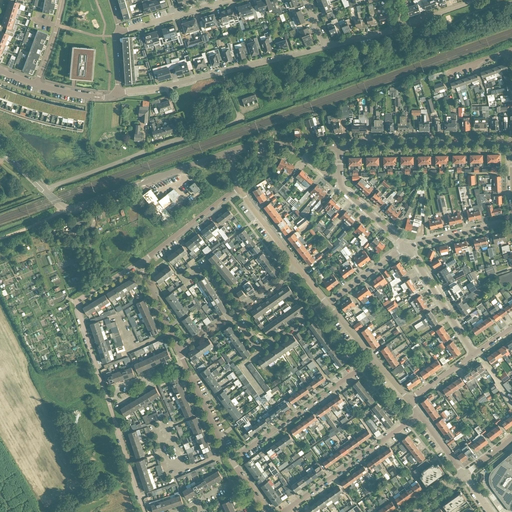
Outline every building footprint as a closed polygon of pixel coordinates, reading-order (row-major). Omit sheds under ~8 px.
[(9,0),(8,5),(17,8),(18,9),(19,9),(21,4),(23,5),(24,1),(23,1),(19,0),(15,0),(15,2),(9,0)] [(120,8),(121,8),(132,5),(131,0),(128,0),(119,3),(121,8),(120,8)] [(145,12),(151,11),(147,0),(145,0),(142,1),(145,12)] [(156,9),(153,0),(147,0),(151,11),(156,9)] [(153,0),(156,9),(162,7),(159,0),(153,0)] [(255,7),(257,16),(258,18),(261,17),(260,12),(266,10),(262,0),(260,0),(257,1),(258,5),(254,6),(255,7)] [(269,0),(262,0),(266,10),(272,9),(273,13),(278,12),(277,9),(275,4),(271,5),(269,0)] [(296,0),(291,0),(286,2),(285,3),(287,8),(288,7),(290,11),(295,9),(294,6),(298,4),(296,0)] [(413,5),(412,6),(415,14),(420,12),(418,6),(421,5),(419,0),(415,0),(413,1),(414,5),(413,5)] [(419,0),(421,5),(424,4),(426,10),(432,8),(428,0),(419,0)] [(428,0),(432,8),(437,6),(435,1),(436,0),(428,0)] [(247,4),(244,5),(248,17),(252,16),(251,14),(253,13),(254,17),(257,16),(255,7),(252,8),(250,3),(250,2),(247,3),(247,4)] [(330,4),(320,8),(322,13),(326,12),(327,14),(330,13),(333,12),(331,7),(329,7),(328,5),(330,4)] [(405,5),(406,7),(409,16),(415,14),(412,6),(409,7),(408,4),(405,5)] [(8,5),(6,10),(15,13),(16,14),(18,9),(17,8),(8,5)] [(122,14),(131,11),(130,6),(133,5),(132,5),(121,8),(123,13),(122,14)] [(248,17),(244,5),(241,6),(241,5),(238,6),(238,7),(241,17),(243,16),(244,18),(248,17)] [(366,17),(367,20),(368,25),(371,24),(371,26),(378,25),(373,5),(368,6),(369,9),(371,16),(366,17)] [(379,14),(380,19),(381,24),(388,22),(386,15),(389,14),(388,7),(384,8),(385,10),(382,11),(382,13),(379,14)] [(232,8),(226,10),(229,20),(230,24),(235,22),(235,23),(239,22),(239,20),(236,11),(233,12),(232,8)] [(354,20),(356,28),(359,27),(360,29),(366,28),(362,11),(361,11),(360,8),(357,9),(358,12),(357,12),(359,19),(354,20)] [(295,9),(290,11),(291,15),(293,14),(294,17),(292,17),(293,20),(303,16),(300,10),(296,11),(295,9)] [(5,13),(4,15),(14,18),(15,19),(16,14),(15,13),(6,10),(5,13)] [(222,19),(219,19),(219,21),(221,26),(221,27),(225,26),(225,25),(230,24),(229,20),(226,10),(220,12),(222,19)] [(133,16),(131,11),(122,14),(123,14),(124,19),(133,17),(133,16)] [(339,25),(338,22),(334,12),(333,12),(330,13),(331,16),(332,16),(334,19),(331,20),(332,22),(327,24),(332,36),(338,33),(337,31),(341,29),(339,25)] [(214,14),(208,16),(211,26),(213,25),(214,26),(216,25),(217,24),(218,27),(221,26),(219,21),(219,19),(218,17),(218,16),(215,17),(214,14)] [(4,15),(3,20),(12,23),(14,24),(16,19),(15,19),(14,18),(4,15)] [(211,26),(208,16),(201,18),(202,20),(199,21),(202,31),(206,30),(205,28),(211,26)] [(305,22),(303,16),(293,20),(294,22),(293,22),(295,26),(295,25),(296,27),(293,28),(294,30),(297,29),(302,26),(301,23),(305,22)] [(192,20),(190,21),(193,31),(199,29),(196,19),(195,18),(192,19),(192,20)] [(349,25),(351,24),(349,19),(344,21),(344,20),(338,22),(339,25),(341,24),(344,33),(351,30),(349,25)] [(3,20),(1,25),(7,27),(6,30),(14,33),(15,29),(13,28),(14,24),(12,23),(3,20)] [(193,31),(190,21),(187,22),(187,21),(182,22),(183,23),(182,23),(186,34),(186,35),(190,34),(189,32),(193,31)] [(174,26),(168,27),(172,40),(178,39),(179,42),(180,42),(181,45),(183,44),(181,38),(180,32),(177,33),(174,26)] [(299,35),(300,37),(310,33),(308,27),(304,29),(302,26),(297,29),(298,32),(300,31),(301,34),(299,35)] [(165,36),(162,37),(163,43),(172,40),(168,27),(162,29),(165,36)] [(0,31),(0,36),(6,39),(7,40),(9,35),(12,36),(14,33),(6,30),(5,33),(0,31)] [(37,30),(35,35),(45,39),(47,35),(47,34),(37,30)] [(157,31),(151,33),(154,46),(159,44),(160,46),(164,45),(163,43),(162,37),(159,38),(157,31)] [(273,44),(269,32),(264,33),(266,39),(261,40),(262,44),(261,44),(262,48),(263,48),(265,52),(272,50),(270,45),(273,44)] [(154,46),(151,33),(145,35),(147,42),(144,43),(145,48),(154,46)] [(310,33),(300,37),(301,40),(303,39),(306,46),(312,44),(311,40),(312,39),(310,33)] [(35,35),(33,40),(43,44),(44,42),(45,39),(35,35)] [(254,41),(248,43),(252,55),(259,53),(257,48),(259,47),(260,48),(257,37),(254,38),(254,41)] [(33,40),(32,45),(41,49),(43,45),(44,45),(43,45),(43,44),(33,40)] [(184,41),(186,44),(187,48),(199,44),(198,40),(189,42),(188,40),(184,41)] [(286,40),(276,43),(278,49),(281,48),(284,48),(284,47),(288,46),(286,40)] [(242,47),(235,49),(238,59),(246,57),(243,49),(246,48),(244,41),(241,42),(241,43),(242,47)] [(226,50),(222,51),(225,62),(226,62),(226,63),(229,62),(229,61),(232,60),(230,52),(233,51),(230,42),(227,43),(228,47),(225,48),(226,50)] [(32,45),(30,50),(40,54),(40,52),(41,49),(32,45)] [(73,45),(70,77),(93,79),(96,47),(73,45)] [(215,54),(209,56),(212,66),(213,65),(213,66),(214,66),(216,66),(216,65),(216,64),(219,63),(217,55),(220,55),(218,49),(214,50),(215,54)] [(30,50),(28,55),(37,59),(39,55),(40,55),(39,55),(40,54),(30,50)] [(198,59),(197,58),(193,59),(196,69),(199,68),(203,67),(206,66),(205,63),(208,62),(205,52),(202,53),(202,56),(203,58),(198,59)] [(28,55),(26,61),(36,64),(37,62),(36,62),(37,59),(28,55)] [(185,59),(179,60),(183,73),(189,71),(187,64),(191,63),(189,55),(184,56),(185,59)] [(179,60),(170,63),(172,69),(175,68),(177,75),(183,73),(179,60)] [(26,61),(24,66),(34,69),(35,65),(36,65),(36,64),(26,61)] [(170,63),(162,66),(165,79),(171,77),(169,70),(172,69),(170,63)] [(507,63),(500,65),(503,74),(505,79),(508,78),(505,70),(508,68),(507,63)] [(503,74),(500,65),(493,68),(497,77),(503,74)] [(24,66),(22,71),(32,74),(33,72),(34,69),(24,66)] [(165,79),(162,66),(152,69),(154,74),(157,73),(159,80),(165,79)] [(493,68),(487,70),(490,79),(493,78),(497,77),(493,68)] [(493,86),(492,85),(490,79),(487,70),(480,72),(482,78),(485,77),(487,80),(488,83),(485,84),(486,87),(493,86)] [(477,74),(470,76),(473,83),(479,81),(477,74)] [(465,84),(463,79),(457,81),(459,86),(460,90),(463,89),(467,87),(465,84)] [(462,96),(461,93),(460,90),(459,86),(457,81),(450,83),(452,88),(455,87),(462,106),(465,105),(462,98),(462,97),(462,96)] [(436,91),(437,91),(444,88),(442,83),(434,85),(436,91)] [(507,91),(511,90),(511,84),(507,86),(507,87),(495,90),(491,91),(491,95),(493,94),(497,94),(498,93),(503,92),(507,91)] [(7,89),(2,100),(7,102),(11,91),(6,89),(7,89)] [(501,96),(500,96),(501,99),(511,96),(511,90),(507,91),(508,94),(502,96),(501,96)] [(11,91),(7,102),(12,104),(16,92),(16,93),(11,91)] [(16,92),(12,104),(13,101),(18,103),(21,94),(21,95),(16,93),(16,92)] [(242,99),(244,104),(257,99),(255,94),(242,99)] [(23,105),(22,107),(27,109),(31,97),(30,97),(30,98),(26,96),(23,105)] [(31,97),(27,109),(32,110),(35,99),(30,98),(31,97)] [(431,98),(426,100),(429,114),(435,112),(431,98)] [(35,99),(32,110),(37,112),(38,110),(40,100),(40,101),(35,99),(36,99),(35,99)] [(156,104),(157,107),(154,108),(156,114),(159,113),(165,111),(165,114),(173,111),(172,109),(169,100),(156,104)] [(45,102),(42,113),(47,115),(50,103),(45,102)] [(50,103),(47,115),(48,112),(53,113),(55,104),(55,105),(50,104),(50,103)] [(349,104),(337,108),(339,117),(349,114),(349,112),(349,104)] [(464,107),(459,107),(459,118),(462,118),(463,130),(469,130),(469,124),(470,124),(470,119),(470,118),(463,118),(462,113),(464,113),(464,107)] [(142,116),(142,122),(148,122),(148,110),(140,110),(139,116),(142,116)] [(427,110),(421,110),(421,111),(421,114),(424,114),(424,122),(424,131),(429,131),(429,122),(427,122),(427,114),(427,110)] [(352,112),(349,112),(349,114),(349,124),(352,124),(352,131),(355,131),(355,132),(359,132),(359,122),(355,122),(355,120),(353,120),(352,112)] [(358,114),(359,122),(359,132),(363,132),(363,131),(366,131),(366,125),(369,125),(368,112),(363,112),(364,114),(358,114)] [(338,133),(341,132),(337,116),(334,117),(334,118),(328,120),(329,124),(333,124),(334,129),(333,130),(333,133),(335,133),(338,132),(338,133)] [(312,118),(308,119),(311,127),(314,126),(315,128),(318,137),(324,135),(323,132),(325,131),(324,125),(321,126),(318,127),(316,122),(313,123),(312,118)] [(150,124),(153,133),(154,138),(163,135),(162,132),(160,127),(156,129),(154,119),(151,120),(151,121),(150,121),(151,124),(150,124)] [(486,119),(474,119),(475,128),(486,127),(486,119)] [(173,123),(160,127),(162,132),(163,135),(176,131),(173,123)] [(135,125),(135,136),(134,141),(143,141),(143,133),(141,133),(141,125),(135,125)] [(295,133),(291,134),(291,139),(295,138),(295,140),(301,140),(300,135),(300,130),(300,126),(294,126),(294,131),(295,131),(295,133)] [(464,163),(459,163),(459,168),(500,167),(500,161),(501,161),(501,154),(485,154),(485,155),(464,155),(464,163)] [(414,156),(407,156),(407,169),(411,169),(411,167),(422,167),(422,169),(426,169),(426,167),(437,166),(437,168),(441,168),(440,156),(433,156),(433,155),(414,156)] [(364,157),(348,157),(348,164),(349,164),(349,170),(390,169),(390,164),(386,164),(385,157),(364,157)] [(277,167),(280,169),(281,169),(282,167),(285,169),(288,163),(281,159),(277,167)] [(288,163),(285,169),(288,170),(287,172),(291,174),(295,166),(288,163)] [(301,171),(298,174),(296,177),(298,179),(296,181),(297,182),(299,184),(301,182),(302,182),(307,176),(301,171)] [(307,176),(302,182),(308,188),(313,181),(307,176)] [(361,178),(359,181),(356,185),(362,190),(367,184),(361,178)] [(384,179),(382,183),(388,188),(391,185),(384,179)] [(257,197),(263,193),(266,191),(264,188),(263,189),(261,186),(267,183),(265,180),(258,184),(259,187),(253,191),(257,197)] [(278,181),(275,186),(278,191),(283,185),(279,181),(278,181)] [(189,186),(195,193),(200,189),(194,182),(189,186)] [(367,184),(362,190),(367,195),(373,189),(367,184)] [(275,185),(271,187),(269,189),(271,191),(273,190),(274,190),(276,194),(279,191),(278,191),(275,186),(275,185)] [(288,190),(283,185),(278,191),(279,191),(286,199),(288,197),(284,193),(288,190)] [(322,189),(317,185),(310,192),(312,194),(314,192),(317,195),(322,189)] [(151,189),(143,195),(163,221),(167,217),(167,218),(169,217),(169,216),(170,215),(167,211),(176,205),(175,199),(179,196),(176,191),(175,192),(174,190),(170,193),(170,192),(159,200),(151,189)] [(326,193),(322,189),(317,195),(314,197),(317,200),(318,198),(320,200),(326,193)] [(382,194),(378,190),(370,198),(375,202),(382,194)] [(299,201),(301,203),(310,193),(308,191),(299,201)] [(392,194),(388,198),(390,200),(396,194),(394,191),(392,194)] [(263,193),(257,197),(260,203),(270,197),(270,198),(274,195),(273,195),(274,195),(272,193),(266,197),(265,195),(263,193)] [(480,193),(479,194),(481,203),(485,202),(489,216),(494,215),(493,209),(492,204),(491,204),(485,198),(480,193)] [(382,194),(375,202),(380,206),(387,199),(385,197),(382,194)] [(493,196),(493,199),(492,199),(492,200),(491,200),(492,203),(493,204),(498,204),(500,204),(501,204),(501,195),(493,196)] [(295,197),(293,200),(289,196),(288,197),(286,199),(286,200),(293,206),(297,202),(298,201),(299,201),(295,197)] [(320,205),(316,210),(319,213),(324,207),(328,211),(331,208),(336,202),(332,198),(328,202),(325,205),(324,206),(321,204),(320,205)] [(273,205),(271,202),(264,207),(268,213),(274,208),(272,206),(273,205)] [(328,211),(327,213),(331,217),(330,218),(333,220),(336,217),(339,214),(336,212),(338,210),(341,206),(336,202),(331,208),(328,211)] [(399,206),(390,215),(394,220),(401,212),(399,210),(397,212),(396,211),(402,204),(401,203),(399,206)] [(392,204),(388,208),(385,211),(390,215),(399,206),(399,205),(396,208),(394,206),(394,205),(392,204)] [(493,209),(494,215),(502,213),(500,208),(500,204),(498,204),(498,208),(493,209)] [(307,205),(300,213),(301,214),(304,216),(305,217),(306,215),(307,214),(306,212),(310,208),(307,205)] [(472,208),(475,219),(481,218),(479,208),(478,208),(478,205),(472,207),(472,208)] [(293,206),(290,208),(294,212),(293,212),(297,217),(301,214),(297,209),(296,209),(293,206)] [(274,208),(268,213),(272,218),(278,214),(274,208)] [(467,211),(468,216),(469,220),(475,219),(472,208),(469,208),(469,210),(467,211)] [(229,210),(223,215),(227,220),(233,215),(229,210)] [(346,211),(343,215),(340,218),(342,220),(343,219),(346,221),(351,215),(346,211)] [(278,214),(272,218),(277,224),(283,219),(278,214)] [(447,215),(449,220),(450,225),(456,223),(454,216),(451,217),(450,214),(447,215)] [(227,220),(223,215),(216,219),(221,225),(227,220)] [(351,215),(346,221),(344,223),(346,224),(344,226),(347,229),(355,219),(351,215)] [(75,219),(76,224),(78,229),(82,227),(83,230),(88,228),(86,223),(87,223),(86,220),(85,216),(75,219)] [(441,216),(435,218),(437,228),(443,226),(441,216)] [(283,219),(277,224),(281,229),(287,225),(287,224),(290,223),(285,217),(283,219)] [(295,226),(293,227),(295,229),(301,225),(307,220),(305,217),(297,223),(298,224),(295,226)] [(414,218),(413,221),(413,223),(411,231),(417,232),(419,225),(420,226),(422,220),(414,218)] [(428,219),(429,224),(431,229),(437,228),(435,218),(434,218),(435,220),(431,221),(431,219),(428,219)] [(407,219),(406,224),(405,229),(411,231),(413,223),(413,221),(410,220),(407,219)] [(301,225),(295,229),(297,232),(310,222),(307,220),(301,225)] [(213,222),(207,227),(213,235),(219,230),(213,222)] [(319,222),(316,226),(322,232),(326,228),(319,222)] [(323,232),(324,233),(323,234),(329,240),(332,237),(328,234),(336,226),(331,222),(327,227),(327,228),(323,232)] [(287,225),(281,229),(285,235),(289,232),(292,229),(290,226),(291,225),(290,223),(287,224),(287,225)] [(361,224),(357,228),(354,231),(356,233),(358,232),(360,234),(365,228),(361,224)] [(213,235),(207,227),(201,231),(206,238),(207,238),(208,240),(214,235),(213,235)] [(360,234),(358,236),(363,240),(360,243),(363,246),(366,242),(363,240),(370,233),(365,228),(360,234)] [(248,235),(244,230),(237,235),(241,240),(242,240),(248,235)] [(340,241),(342,238),(348,232),(345,230),(338,238),(340,241)] [(505,232),(498,233),(501,243),(507,242),(505,232)] [(294,233),(292,235),(288,238),(292,243),(298,239),(296,236),(297,236),(294,233)] [(492,235),(493,240),(494,244),(501,243),(498,233),(492,235)] [(198,234),(192,239),(198,247),(201,244),(199,242),(202,239),(198,234)] [(248,235),(242,240),(243,242),(241,244),(243,247),(247,244),(252,240),(248,235)] [(485,236),(479,238),(481,245),(481,247),(488,246),(485,236)] [(298,239),(292,243),(296,249),(302,244),(305,242),(301,237),(298,239)] [(369,244),(367,241),(363,245),(365,248),(369,245),(373,249),(375,247),(380,242),(375,237),(369,244)] [(340,241),(338,243),(339,244),(341,247),(342,249),(346,246),(347,245),(351,250),(353,248),(351,245),(350,245),(348,243),(342,238),(341,240),(340,241)] [(194,251),(194,250),(198,247),(192,239),(185,243),(190,249),(191,251),(189,253),(191,255),(192,255),(194,258),(196,256),(193,252),(194,251)] [(230,241),(228,243),(231,248),(234,246),(237,244),(235,242),(234,242),(231,239),(230,241)] [(256,245),(252,240),(247,244),(251,249),(249,250),(256,245)] [(218,241),(210,247),(213,250),(220,244),(218,241)] [(466,241),(460,242),(462,250),(462,252),(468,250),(466,241)] [(380,242),(375,247),(377,250),(376,251),(378,253),(385,246),(380,242)] [(302,244),(296,249),(301,254),(307,250),(302,244)] [(260,250),(256,245),(249,250),(253,255),(260,250)] [(182,246),(177,250),(182,256),(187,253),(182,246)] [(208,246),(202,250),(206,255),(211,250),(208,246)] [(430,258),(429,260),(431,260),(435,251),(430,249),(427,256),(430,258)] [(177,250),(172,254),(177,260),(182,256),(177,250)] [(307,250),(301,254),(305,260),(311,255),(307,250)] [(364,254),(361,256),(365,263),(370,259),(364,251),(362,252),(364,254)] [(511,261),(511,260),(511,253),(511,254),(510,252),(503,255),(505,259),(508,258),(511,257),(511,261)] [(212,256),(209,259),(211,262),(211,263),(212,264),(219,258),(215,253),(212,256)] [(257,258),(255,260),(259,265),(259,264),(267,258),(263,253),(257,258)] [(172,254),(167,257),(173,264),(177,260),(172,254)] [(311,255),(305,260),(309,265),(316,260),(313,257),(311,255)] [(354,258),(357,262),(360,266),(365,263),(361,256),(358,259),(356,257),(354,258)] [(431,260),(429,260),(434,268),(441,264),(439,261),(442,260),(443,261),(446,259),(444,256),(441,258),(441,257),(440,258),(438,259),(433,262),(431,260)] [(219,258),(212,264),(213,265),(213,264),(216,268),(222,262),(219,258)] [(265,267),(270,263),(267,258),(259,264),(263,269),(265,267)] [(445,264),(447,267),(456,262),(454,258),(445,264)] [(250,265),(251,262),(250,261),(245,265),(250,271),(253,269),(250,265)] [(354,270),(351,266),(347,261),(345,263),(343,264),(342,265),(349,274),(354,270)] [(222,262),(216,268),(219,271),(218,271),(219,272),(226,267),(222,262)] [(393,270),(394,272),(396,271),(403,267),(399,262),(391,267),(393,270)] [(269,272),(269,273),(275,269),(270,263),(265,267),(269,272)] [(169,265),(164,269),(169,276),(174,272),(169,265)] [(338,270),(341,274),(344,278),(349,274),(342,265),(345,268),(342,270),(340,268),(338,270)] [(497,277),(496,274),(495,271),(494,269),(496,268),(495,265),(484,269),(490,279),(497,277)] [(226,267),(219,272),(220,273),(221,273),(223,276),(230,271),(226,267)] [(394,272),(392,274),(394,277),(395,279),(397,278),(399,277),(402,275),(406,273),(403,267),(394,272)] [(437,273),(440,278),(447,274),(449,272),(446,267),(437,273)] [(164,269),(159,273),(164,280),(169,276),(164,269)] [(273,278),(278,274),(275,269),(269,273),(267,275),(269,277),(271,275),(273,278)] [(230,271),(223,276),(226,280),(227,281),(233,275),(230,271)] [(497,277),(501,287),(505,285),(508,284),(511,282),(511,271),(510,272),(497,277)] [(449,272),(447,274),(440,278),(444,283),(449,280),(452,278),(453,278),(449,272)] [(154,277),(159,283),(164,280),(159,273),(154,277)] [(332,278),(329,280),(334,286),(339,282),(333,274),(330,276),(332,278)] [(382,274),(376,278),(381,284),(384,282),(385,284),(387,282),(382,274)] [(228,282),(231,285),(240,277),(238,275),(235,277),(233,275),(227,281),(227,282),(228,282)] [(133,277),(129,280),(133,287),(138,285),(133,277)] [(205,277),(198,282),(201,286),(209,282),(208,280),(207,281),(205,277)] [(395,279),(390,282),(390,283),(392,286),(399,281),(401,280),(399,277),(397,278),(395,279)] [(327,278),(325,280),(323,282),(329,290),(334,286),(329,280),(327,278)] [(376,278),(371,282),(377,290),(382,286),(381,284),(376,278)] [(404,290),(405,289),(407,288),(413,284),(410,278),(409,279),(409,278),(406,279),(407,280),(401,284),(401,285),(404,290)] [(129,280),(124,283),(129,290),(133,287),(129,280)] [(209,282),(201,286),(204,291),(211,287),(209,283),(209,282)] [(248,282),(246,284),(248,286),(244,288),(249,295),(255,291),(251,284),(250,284),(248,282)] [(467,285),(466,285),(471,292),(476,289),(471,282),(467,284),(467,285)] [(124,283),(120,285),(124,293),(129,290),(124,283)] [(457,283),(447,289),(451,295),(460,289),(457,283)] [(407,288),(405,289),(404,290),(403,291),(406,296),(417,290),(413,284),(407,288)] [(120,285),(116,288),(121,298),(126,295),(124,293),(120,285)] [(283,288),(280,290),(285,298),(291,294),(295,298),(297,296),(294,291),(292,292),(288,286),(284,288),(283,288)] [(366,286),(361,290),(365,296),(368,294),(369,296),(372,294),(366,286)] [(204,298),(215,291),(214,290),(211,287),(204,291),(207,296),(204,298)] [(116,288),(111,291),(116,298),(117,300),(121,298),(116,288)] [(243,288),(237,293),(241,300),(245,297),(245,298),(247,297),(243,292),(245,291),(243,288)] [(460,289),(451,295),(454,300),(464,294),(460,289)] [(277,294),(273,296),(278,303),(285,298),(280,290),(276,293),(277,294)] [(361,290),(356,294),(361,301),(363,304),(368,300),(365,296),(361,290)] [(111,291),(107,293),(111,301),(116,298),(111,291)] [(215,291),(204,298),(207,303),(209,302),(210,301),(217,296),(215,293),(216,292),(215,291)] [(172,292),(166,297),(169,302),(176,297),(172,292)] [(105,294),(100,297),(105,304),(106,306),(111,304),(105,294)] [(412,301),(411,302),(414,307),(424,301),(420,295),(416,298),(412,301)] [(217,296),(210,301),(214,306),(221,301),(220,300),(217,296)] [(269,298),(265,301),(270,308),(278,303),(273,296),(269,299),(269,298)] [(298,303),(292,307),(297,315),(301,312),(300,312),(304,309),(300,302),(301,301),(297,296),(295,298),(298,303)] [(100,297),(96,300),(100,307),(105,304),(100,297)] [(176,297),(169,302),(173,307),(179,302),(176,297)] [(350,298),(345,301),(350,307),(352,306),(353,307),(356,306),(350,298)] [(96,300),(92,302),(96,310),(98,312),(102,309),(100,307),(96,300)] [(144,300),(136,303),(139,308),(146,304),(144,300)] [(221,301),(214,306),(215,308),(217,310),(224,306),(221,302),(222,302),(221,301)] [(261,303),(258,306),(263,313),(270,308),(265,301),(265,302),(262,304),(261,303)] [(345,301),(341,304),(340,305),(346,313),(351,309),(350,307),(345,301)] [(395,301),(386,306),(389,311),(397,306),(398,306),(395,301)] [(413,307),(417,312),(427,306),(424,301),(414,307),(413,307)] [(456,304),(460,310),(471,303),(469,301),(463,304),(461,301),(456,304)] [(92,302),(87,305),(92,312),(96,310),(92,302)] [(179,302),(173,307),(176,312),(183,307),(179,302)] [(191,312),(197,308),(199,306),(197,303),(189,309),(191,312)] [(471,303),(460,310),(464,316),(468,313),(466,309),(470,307),(470,308),(472,306),(471,303)] [(146,304),(139,308),(141,312),(148,309),(146,304)] [(496,304),(494,306),(495,307),(502,317),(507,313),(504,308),(501,311),(499,308),(497,306),(496,304)] [(87,305),(83,308),(87,315),(92,312),(87,305)] [(183,307),(176,312),(180,317),(184,314),(186,312),(189,309),(186,305),(183,307)] [(367,315),(366,316),(369,320),(377,314),(375,311),(371,314),(367,308),(366,309),(364,305),(361,307),(367,315)] [(375,310),(378,314),(386,308),(384,305),(375,310)] [(224,306),(217,310),(218,313),(220,315),(227,310),(226,309),(224,306)] [(255,309),(251,312),(255,318),(254,319),(258,325),(261,323),(257,318),(263,313),(258,306),(254,308),(255,309)] [(397,306),(389,311),(391,314),(395,312),(399,309),(397,306)] [(292,307),(285,313),(290,319),(293,317),(294,318),(297,315),(292,307)] [(495,307),(492,309),(489,311),(496,321),(502,317),(495,307)] [(148,309),(141,312),(143,317),(151,314),(148,309)] [(425,319),(414,326),(416,328),(434,317),(430,311),(426,314),(425,314),(427,317),(425,319)] [(359,320),(363,325),(369,320),(366,316),(363,312),(356,317),(359,320)] [(285,313),(277,318),(283,326),(286,323),(286,322),(290,319),(285,313)] [(151,314),(143,317),(145,322),(153,318),(151,314)] [(182,320),(186,325),(192,321),(189,315),(182,320)] [(401,315),(394,319),(399,327),(406,322),(401,315)] [(371,323),(368,325),(370,327),(373,325),(373,324),(374,325),(376,324),(374,321),(378,319),(376,316),(370,321),(371,323)] [(418,331),(429,324),(431,327),(433,326),(438,323),(434,317),(416,328),(418,331)] [(473,325),(476,322),(474,319),(473,320),(471,317),(466,320),(468,323),(470,321),(473,325)] [(489,317),(483,321),(488,327),(493,322),(489,317)] [(153,318),(145,322),(147,326),(155,323),(153,318)] [(277,318),(270,323),(275,331),(279,328),(279,327),(282,325),(283,326),(277,318)] [(192,321),(186,325),(189,330),(196,326),(192,321)] [(314,321),(309,325),(311,328),(307,331),(308,332),(307,332),(308,332),(309,333),(312,330),(318,326),(314,321)] [(353,327),(353,326),(356,330),(363,326),(360,322),(354,325),(351,321),(349,322),(353,327)] [(483,321),(478,325),(482,331),(488,327),(483,321)] [(157,328),(155,323),(147,326),(149,331),(157,328)] [(261,323),(258,325),(261,330),(263,329),(267,335),(271,332),(272,333),(275,331),(270,323),(264,327),(261,323)] [(482,331),(478,325),(472,329),(476,335),(482,331)] [(196,326),(189,330),(193,335),(199,330),(196,326)] [(229,326),(224,330),(228,336),(225,338),(234,332),(229,326)] [(318,326),(312,330),(316,336),(322,332),(318,326)] [(434,330),(430,333),(432,335),(435,333),(436,334),(438,333),(440,336),(446,332),(442,326),(434,331),(434,330)] [(361,332),(365,337),(371,333),(367,327),(361,332)] [(149,337),(150,338),(154,336),(154,335),(159,332),(157,328),(149,331),(147,332),(149,337)] [(104,330),(102,331),(93,334),(95,339),(103,336),(105,335),(104,330)] [(234,332),(225,338),(229,344),(232,342),(238,337),(234,332)] [(316,336),(313,338),(315,341),(317,340),(318,341),(319,340),(320,341),(325,337),(322,332),(316,336)] [(446,332),(440,336),(444,342),(450,338),(446,332)] [(371,333),(365,337),(369,343),(375,339),(371,333)] [(210,338),(213,342),(216,345),(218,343),(216,340),(213,336),(210,338)] [(293,336),(288,340),(293,347),(298,343),(293,336)] [(238,337),(232,342),(236,347),(234,349),(242,343),(238,337)] [(325,337),(320,341),(324,346),(329,342),(325,337)] [(208,339),(203,343),(208,349),(213,346),(208,339)] [(375,339),(369,343),(373,349),(379,345),(375,339)] [(108,340),(105,341),(97,344),(98,346),(96,347),(97,349),(110,345),(108,340)] [(288,340),(283,343),(288,350),(293,347),(288,340)] [(457,347),(452,341),(445,346),(445,347),(445,348),(448,353),(457,347)] [(324,346),(328,351),(333,347),(329,342),(324,346)] [(383,348),(381,350),(385,356),(393,350),(389,345),(392,343),(390,342),(386,345),(383,347),(383,348)] [(203,343),(198,346),(203,353),(208,349),(203,343)] [(242,343),(234,349),(236,352),(238,350),(240,353),(246,349),(242,343)] [(283,343),(278,347),(283,354),(288,350),(283,343)] [(421,347),(418,343),(411,348),(414,352),(421,347)] [(110,345),(97,349),(97,351),(99,350),(100,353),(108,351),(112,349),(110,345)] [(504,345),(498,349),(502,355),(504,357),(506,361),(508,363),(510,362),(505,354),(508,351),(504,345)] [(198,346),(193,350),(198,356),(203,353),(198,346)] [(278,347),(273,350),(278,357),(283,354),(278,347)] [(328,351),(326,353),(329,358),(332,356),(337,352),(333,347),(328,351)] [(443,356),(439,359),(443,365),(450,360),(461,353),(457,347),(448,353),(451,356),(446,360),(443,356)] [(246,349),(240,353),(245,359),(250,354),(246,349)] [(498,349),(493,353),(497,359),(502,355),(498,349)] [(167,350),(162,352),(166,362),(168,361),(167,359),(171,358),(167,350)] [(193,350),(188,353),(191,357),(190,357),(192,361),(198,356),(193,350)] [(273,350),(268,354),(273,361),(278,357),(273,350)] [(393,350),(385,356),(389,362),(395,357),(396,356),(399,354),(398,352),(395,354),(393,350)] [(162,352),(157,354),(161,362),(164,360),(165,362),(166,362),(162,352)] [(337,352),(332,356),(336,362),(341,358),(337,352)] [(497,359),(493,353),(487,357),(491,363),(493,366),(498,362),(497,359)] [(157,354),(153,356),(157,366),(159,365),(158,363),(161,362),(157,354)] [(268,354),(263,357),(268,364),(273,361),(268,354)] [(153,356),(148,358),(151,366),(155,365),(156,366),(157,366),(153,356)] [(263,357),(258,361),(263,368),(268,364),(263,357)] [(395,357),(389,362),(393,367),(399,363),(395,357)] [(148,358),(143,360),(148,370),(149,369),(149,367),(151,366),(148,358)] [(341,358),(336,362),(339,367),(345,363),(341,358)] [(143,360),(139,362),(142,370),(146,369),(146,370),(148,370),(143,360)] [(437,360),(432,364),(431,364),(436,370),(441,366),(437,360)] [(139,362),(134,364),(138,374),(140,373),(139,371),(142,370),(139,362)] [(109,363),(104,365),(105,368),(108,367),(109,371),(106,372),(106,373),(104,374),(105,379),(108,378),(110,383),(115,382),(112,374),(110,367),(109,363)] [(481,363),(475,367),(479,373),(481,376),(485,372),(487,375),(489,373),(487,370),(486,371),(481,363)] [(393,371),(395,375),(404,369),(401,364),(394,369),(395,370),(393,371)] [(426,368),(430,374),(436,370),(431,364),(426,368)] [(121,368),(122,370),(124,379),(129,377),(127,369),(126,366),(121,368)] [(475,367),(469,371),(473,377),(474,379),(476,382),(476,383),(479,381),(477,379),(475,376),(479,373),(475,367)] [(207,368),(201,373),(204,378),(209,374),(211,373),(207,368)] [(426,368),(420,372),(424,378),(430,374),(426,368)] [(211,373),(204,378),(208,383),(214,378),(217,376),(213,371),(211,373)] [(314,380),(311,383),(314,387),(320,383),(316,377),(314,375),(311,371),(308,373),(314,380)] [(316,377),(320,383),(326,379),(320,371),(314,375),(316,377)] [(469,371),(463,375),(466,379),(468,381),(465,383),(466,384),(469,388),(470,390),(474,387),(472,385),(476,382),(474,379),(473,377),(469,371)] [(509,378),(505,371),(499,375),(503,382),(509,378)] [(414,372),(409,376),(415,385),(421,381),(416,375),(414,372)] [(302,377),(300,375),(298,377),(300,379),(302,382),(309,391),(314,387),(311,383),(308,385),(307,384),(308,384),(303,377),(302,377)] [(169,379),(169,380),(171,384),(181,380),(180,379),(179,379),(177,376),(169,379)] [(406,379),(404,381),(401,383),(402,385),(405,383),(409,389),(415,385),(409,376),(406,378),(406,379)] [(460,377),(454,381),(458,387),(464,383),(460,377)] [(214,378),(208,383),(211,388),(218,383),(214,378)] [(242,385),(238,379),(233,382),(236,386),(237,385),(239,387),(242,385)] [(181,380),(171,384),(173,389),(181,386),(180,383),(182,382),(181,380)] [(358,381),(353,385),(357,390),(356,391),(362,386),(358,381)] [(454,381),(448,386),(453,392),(454,393),(453,394),(455,397),(459,402),(461,400),(456,392),(457,392),(455,390),(458,387),(454,381)] [(303,388),(300,390),(303,395),(309,391),(302,382),(299,384),(301,386),(303,388)] [(218,383),(211,388),(215,392),(222,387),(218,383)] [(494,383),(489,387),(494,393),(498,390),(494,383)] [(288,384),(287,385),(290,389),(297,399),(303,395),(300,390),(297,393),(293,387),(291,388),(288,384)] [(181,386),(173,389),(175,394),(185,389),(184,388),(183,389),(181,386)] [(362,386),(356,391),(358,392),(357,393),(360,396),(361,395),(366,391),(362,386)] [(443,390),(446,394),(447,396),(453,392),(448,386),(443,390)] [(156,388),(151,390),(155,398),(160,395),(156,388)] [(217,396),(221,401),(228,396),(225,393),(227,391),(225,388),(223,390),(224,391),(217,396)] [(185,389),(175,394),(176,395),(172,397),(173,400),(177,398),(185,395),(184,392),(186,391),(185,389)] [(297,399),(290,389),(288,391),(291,396),(288,399),(292,403),(297,399)] [(151,390),(147,393),(151,400),(155,398),(151,390)] [(366,391),(361,395),(366,400),(371,396),(366,391)] [(143,393),(142,394),(147,403),(148,406),(153,403),(151,400),(147,393),(144,395),(143,393)] [(141,397),(138,398),(142,406),(144,409),(148,406),(147,403),(142,394),(140,395),(141,397)] [(185,395),(177,398),(179,403),(189,399),(188,397),(187,398),(185,395)] [(260,398),(258,399),(261,403),(262,404),(265,402),(269,402),(268,401),(268,400),(264,395),(260,398)] [(339,395),(334,399),(341,409),(343,407),(342,405),(345,403),(342,400),(339,395)] [(228,396),(221,401),(225,405),(235,398),(235,397),(231,400),(228,396)] [(371,396),(366,400),(362,403),(364,405),(368,403),(371,406),(375,403),(373,402),(375,401),(371,396)] [(485,396),(478,401),(481,404),(488,399),(487,399),(486,397),(485,396)] [(138,398),(134,401),(138,408),(140,411),(144,409),(142,406),(138,398)] [(235,398),(225,405),(228,410),(235,406),(235,405),(238,402),(235,398)] [(421,402),(425,408),(431,404),(427,398),(421,402)] [(189,399),(179,403),(182,408),(189,404),(188,401),(190,400),(189,399)] [(334,399),(328,403),(333,411),(337,409),(338,411),(340,409),(341,409),(334,399)] [(284,411),(290,407),(285,400),(279,404),(281,406),(284,411)] [(134,401),(129,404),(134,411),(138,408),(134,401)] [(328,403),(322,408),(329,417),(332,416),(328,411),(331,409),(333,411),(328,403)] [(129,404),(125,406),(129,413),(134,411),(129,404)] [(189,404),(182,408),(184,413),(193,408),(192,407),(191,407),(189,404)] [(281,406),(279,404),(276,406),(273,408),(278,415),(284,411),(281,406)] [(371,414),(373,416),(381,409),(377,404),(370,410),(373,413),(371,414)] [(431,404),(425,408),(429,414),(435,410),(431,404)] [(120,409),(125,416),(129,413),(125,406),(120,409)] [(235,406),(228,410),(232,415),(241,408),(240,409),(239,407),(237,408),(235,406)] [(193,408),(184,413),(186,417),(193,414),(192,410),(194,410),(193,408)] [(241,408),(232,415),(235,420),(242,415),(239,411),(242,409),(241,408)] [(278,415),(273,408),(267,412),(269,415),(273,419),(278,415)] [(322,408),(317,412),(320,417),(320,416),(324,421),(327,419),(333,428),(329,431),(330,433),(334,431),(337,428),(329,417),(322,408)] [(381,409),(373,416),(375,418),(376,417),(378,420),(385,414),(381,409)] [(435,410),(429,414),(433,420),(439,415),(435,410)] [(267,423),(273,419),(269,415),(267,412),(262,416),(264,419),(267,423)] [(495,413),(492,415),(496,420),(498,422),(501,420),(495,413)] [(313,414),(308,418),(311,423),(313,425),(315,428),(317,426),(314,421),(317,419),(313,414)] [(385,414),(378,420),(379,420),(382,425),(389,419),(385,414)] [(236,422),(239,425),(243,422),(244,421),(245,422),(248,420),(246,418),(245,416),(240,419),(236,422)] [(502,418),(504,421),(501,423),(506,429),(511,425),(505,416),(502,418)] [(188,420),(189,420),(191,425),(198,422),(196,417),(188,420)] [(308,418),(302,422),(306,427),(311,423),(308,418)] [(264,419),(258,423),(262,427),(267,423),(264,419)] [(389,419),(382,425),(386,430),(394,424),(389,419)] [(442,419),(440,420),(436,423),(440,429),(446,424),(442,419)] [(198,422),(191,425),(193,430),(200,426),(198,422)] [(253,427),(249,422),(246,424),(250,429),(247,431),(250,436),(256,431),(253,427)] [(302,422),(296,426),(300,431),(306,427),(302,422)] [(262,427),(258,423),(253,427),(256,431),(262,427)] [(444,434),(450,430),(446,424),(440,429),(444,434)] [(200,426),(193,430),(195,435),(203,431),(200,426)] [(291,430),(294,434),(294,435),(300,431),(296,426),(291,430)] [(488,442),(483,435),(484,434),(482,431),(480,429),(478,426),(475,429),(479,434),(475,437),(476,438),(482,446),(488,442)] [(497,435),(502,431),(498,426),(495,428),(495,427),(492,429),(493,430),(497,435)] [(361,427),(358,429),(366,439),(371,435),(368,430),(364,432),(361,427)] [(359,436),(356,438),(360,443),(366,439),(358,429),(355,431),(359,436)] [(450,430),(444,434),(447,439),(445,441),(446,443),(449,441),(449,440),(456,435),(455,433),(452,430),(452,429),(450,430)] [(497,435),(493,430),(492,429),(489,431),(490,432),(487,434),(491,440),(497,435)] [(203,431),(195,435),(197,439),(205,436),(203,431)] [(456,436),(454,438),(455,440),(456,441),(463,435),(461,432),(459,433),(456,436)] [(289,434),(283,438),(287,444),(293,440),(289,434)] [(407,435),(402,440),(406,445),(412,441),(407,435)] [(205,436),(197,439),(199,444),(207,440),(205,436)] [(283,438),(277,442),(281,448),(287,444),(283,438)] [(356,438),(354,440),(351,442),(354,447),(360,443),(356,438)] [(475,443),(472,445),(476,451),(482,446),(476,438),(472,440),(475,443)] [(199,444),(201,448),(209,445),(207,440),(199,444)] [(343,444),(349,451),(354,447),(351,442),(349,440),(343,444)] [(349,451),(343,444),(340,446),(338,441),(335,444),(336,445),(343,455),(349,451)] [(412,441),(406,445),(411,451),(416,446),(412,441)] [(277,442),(271,446),(276,452),(281,448),(277,442)] [(465,444),(460,448),(462,450),(468,457),(473,453),(468,445),(466,442),(464,443),(465,444)] [(201,448),(197,450),(198,453),(202,451),(203,453),(211,450),(209,445),(201,448)] [(337,452),(334,454),(337,459),(343,455),(336,445),(333,447),(337,452)] [(271,446),(266,450),(270,456),(276,452),(271,446)] [(407,458),(410,461),(421,452),(416,446),(411,451),(413,453),(407,458)] [(460,447),(453,452),(457,456),(462,461),(468,457),(462,450),(460,448),(460,447)] [(389,448),(384,452),(387,457),(393,453),(389,448)] [(211,450),(203,453),(205,458),(213,455),(211,450)] [(327,451),(325,453),(332,463),(337,459),(334,454),(331,456),(327,451)] [(384,452),(378,456),(382,461),(385,459),(388,463),(389,463),(391,462),(389,459),(387,457),(384,452)] [(421,452),(410,461),(412,464),(417,459),(420,462),(425,458),(421,452)] [(511,452),(510,454),(492,470),(491,471),(491,472),(490,474),(490,475),(489,476),(489,477),(489,478),(489,479),(489,481),(489,482),(489,483),(490,484),(490,485),(491,486),(491,487),(508,510),(511,504),(511,452)] [(326,460),(323,462),(326,467),(332,463),(325,453),(322,455),(326,460)] [(378,456),(373,460),(380,470),(383,475),(386,473),(379,463),(382,461),(378,456)] [(136,462),(137,467),(145,464),(149,463),(147,458),(136,462)] [(251,458),(245,463),(248,468),(255,463),(251,458)] [(426,459),(416,467),(417,469),(428,461),(426,459)] [(373,460),(367,464),(370,468),(370,469),(373,467),(375,470),(377,472),(380,470),(373,460)] [(318,462),(312,466),(318,475),(324,471),(318,462)] [(255,463),(248,468),(252,473),(258,468),(255,463)] [(420,477),(426,486),(444,473),(438,464),(435,466),(433,464),(421,472),(423,475),(420,477)] [(271,467),(268,468),(271,471),(274,475),(276,474),(279,472),(276,468),(274,465),(273,465),(271,467)] [(318,475),(312,466),(306,470),(309,474),(313,479),(318,475)] [(364,466),(358,470),(368,484),(370,482),(367,479),(367,478),(366,476),(369,474),(364,466)] [(398,472),(394,467),(389,471),(392,476),(398,472)] [(258,468),(252,473),(255,478),(262,473),(258,468)] [(358,470),(352,474),(356,479),(358,478),(360,480),(362,482),(365,480),(367,484),(368,484),(358,470)] [(218,471),(214,473),(219,482),(220,481),(219,480),(222,478),(218,471)] [(262,473),(255,478),(259,483),(265,478),(268,476),(268,475),(265,471),(262,473)] [(214,473),(209,476),(213,483),(216,481),(217,483),(219,482),(214,473)] [(309,474),(303,478),(307,483),(313,479),(309,474)] [(352,474),(347,478),(350,483),(352,486),(354,484),(353,481),(356,479),(352,474)] [(209,476),(205,478),(210,487),(211,487),(210,485),(213,483),(209,476)] [(201,479),(200,479),(205,488),(208,487),(209,488),(210,487),(205,478),(201,480),(201,479)] [(303,478),(297,482),(301,487),(307,483),(303,478)] [(347,478),(341,482),(345,487),(350,483),(347,478)] [(198,483),(196,483),(201,493),(203,492),(202,490),(205,488),(200,479),(199,479),(197,480),(198,483)] [(261,486),(265,491),(271,486),(274,485),(270,479),(268,481),(261,486)] [(409,489),(406,491),(410,497),(416,492),(412,487),(408,481),(405,484),(409,489)] [(297,482),(291,486),(295,492),(301,487),(297,482)] [(152,483),(144,486),(145,491),(156,487),(155,483),(152,483)] [(196,483),(192,486),(196,493),(199,492),(200,493),(201,493),(196,483)] [(418,483),(412,487),(416,492),(422,488),(418,483)] [(192,486),(187,489),(192,498),(194,497),(193,495),(196,493),(192,486)] [(271,486),(265,491),(268,496),(275,491),(271,486)] [(339,486),(333,490),(339,499),(342,497),(339,494),(342,491),(339,486)] [(287,490),(286,491),(289,496),(294,493),(290,488),(287,490)] [(406,491),(404,488),(398,492),(399,492),(401,495),(405,501),(410,497),(406,491)] [(187,489),(183,491),(187,499),(190,497),(191,499),(192,498),(187,489)] [(272,501),(279,496),(282,494),(278,489),(275,491),(268,496),(272,501)] [(333,490),(328,494),(334,503),(339,499),(333,490)] [(443,505),(447,511),(454,511),(468,502),(461,492),(443,505)] [(328,494),(322,498),(327,506),(333,502),(333,503),(334,503),(328,494)] [(401,495),(395,499),(399,505),(405,501),(401,495)] [(279,496),(272,501),(275,506),(282,501),(279,496)] [(165,497),(160,499),(164,510),(168,508),(166,500),(165,500),(165,497)] [(322,498),(316,502),(320,507),(322,510),(327,506),(322,498)] [(160,499),(155,500),(159,511),(164,510),(160,499)] [(155,500),(154,501),(149,503),(151,508),(152,507),(153,511),(156,511),(159,511),(155,500)] [(222,504),(225,508),(234,504),(233,502),(232,503),(230,500),(222,504)] [(347,505),(345,507),(347,510),(349,508),(353,505),(350,500),(346,504),(347,505)] [(392,501),(386,505),(390,511),(396,507),(392,501)] [(314,511),(320,507),(316,502),(311,506),(314,511)]
